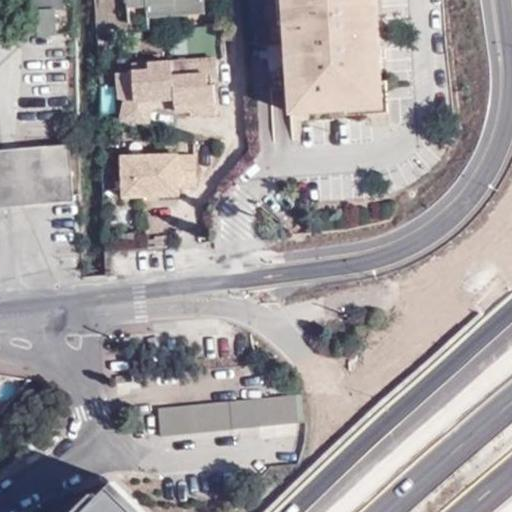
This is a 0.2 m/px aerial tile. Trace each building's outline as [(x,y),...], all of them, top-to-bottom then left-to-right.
[(33,0),(34,9),(38,9),(39,33),(56,32),(54,8),(64,7),(63,0),(33,0)] [(129,0),(130,6),(150,4),(150,16),(209,11),(208,0),(129,0)] [(290,0),(291,2),(284,2),(286,47),(299,47),(299,60),(287,60),(289,93),(306,93),(308,115),(366,113),(365,89),(383,89),(381,49),(376,50),(374,24),(379,24),(377,0),(290,0)] [(299,47),(286,47),(287,60),(299,60),(299,47)] [(166,72),(144,74),(144,65),(133,66),(133,73),(118,74),(120,100),(126,101),(121,120),(148,126),(152,108),(142,105),(143,102),(154,101),(174,100),(175,113),(191,112),(191,117),(216,116),(214,87),(208,87),(203,88),(202,78),(208,77),(218,76),(217,61),(165,64),(166,72)] [(144,65),(144,74),(166,72),(165,64),(144,65)] [(384,111),(383,89),(365,89),(366,113),(384,111)] [(306,93),(289,93),(291,117),(308,115),(306,93)] [(22,149),(26,199),(72,194),(68,145),(22,149)] [(0,200),(26,199),(22,149),(0,150),(0,200)] [(122,195),(177,194),(177,185),(195,185),(194,155),(177,155),(177,154),(122,155),(122,195)] [(305,422),(301,393),(158,408),(161,435),(305,422)] [(138,511),(111,484),(83,511),(138,511)]
